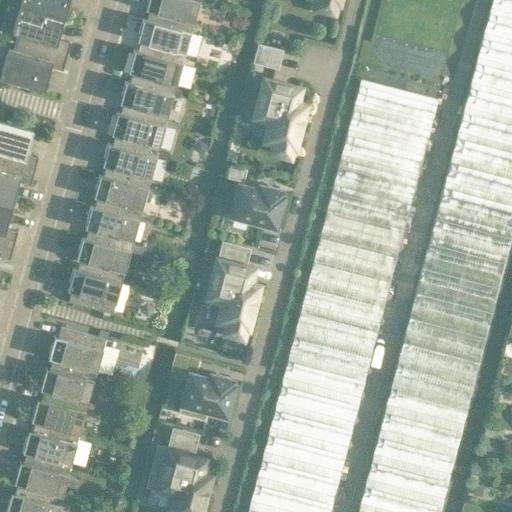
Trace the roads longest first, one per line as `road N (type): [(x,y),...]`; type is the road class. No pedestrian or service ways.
road 1 (residential): [(221,511),(354,0)]
road 2 (residential): [(0,385),(75,116)]
road 3 (residential): [(75,116),(107,0)]
